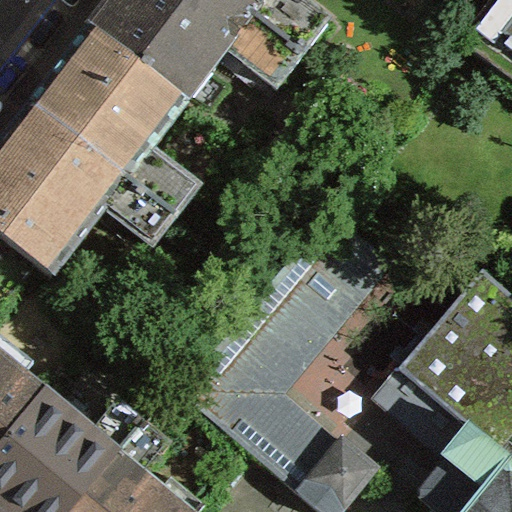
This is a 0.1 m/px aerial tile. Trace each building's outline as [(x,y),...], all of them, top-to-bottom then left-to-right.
[(114,0),(89,33),(90,33),(185,107),(227,52),(277,90),(302,58),(226,0),(114,0)] [(327,25),(294,0),(226,0),(302,58),(327,25)] [(511,0),(493,0),(461,42),(511,80),(511,0)] [(149,154),(185,107),(90,33),(61,71),(31,109),(175,219),(197,191),(149,154)] [(152,248),(175,219),(31,109),(0,149),(0,236),(35,264),(33,266),(51,281),(105,212),(152,248)] [(330,218),(183,394),(322,511),(341,511),(376,469),(342,440),(335,449),(268,391),(380,257),(330,218)] [(0,306),(33,266),(35,264),(0,236),(0,306)] [(402,370),(485,442),(511,410),(511,300),(483,275),(402,370)] [(43,395),(0,359),(0,448),(43,396),(43,395)] [(511,511),(511,465),(485,442),(402,370),(400,371),(377,399),(446,458),(419,491),(420,499),(435,511),(511,511)] [(71,511),(145,424),(119,403),(92,436),(43,396),(0,448),(0,510),(2,511),(71,511)] [(170,445),(145,424),(71,511),(185,511),(143,478),(170,445)]
